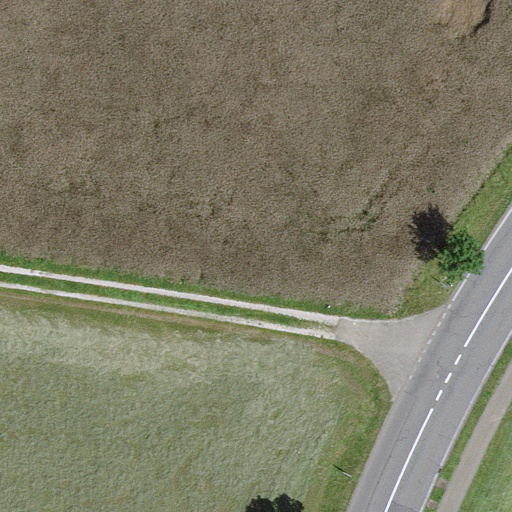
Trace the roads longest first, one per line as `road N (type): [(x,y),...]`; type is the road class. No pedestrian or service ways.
road 1 (track): [(449,366),(0,295)]
road 2 (primary): [(381,511),(449,366),(511,268)]
